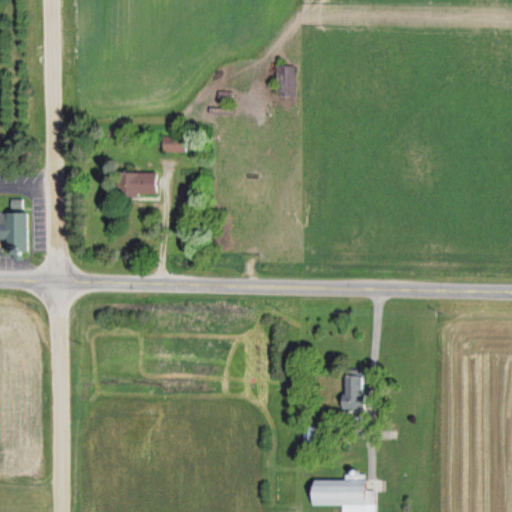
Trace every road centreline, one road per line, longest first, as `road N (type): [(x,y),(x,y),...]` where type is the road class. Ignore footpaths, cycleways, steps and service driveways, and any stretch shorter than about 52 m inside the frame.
road 1 (residential): [(511,288),(58,281)]
road 2 (residential): [(58,281),(52,0)]
road 3 (residential): [(62,511),(58,281)]
